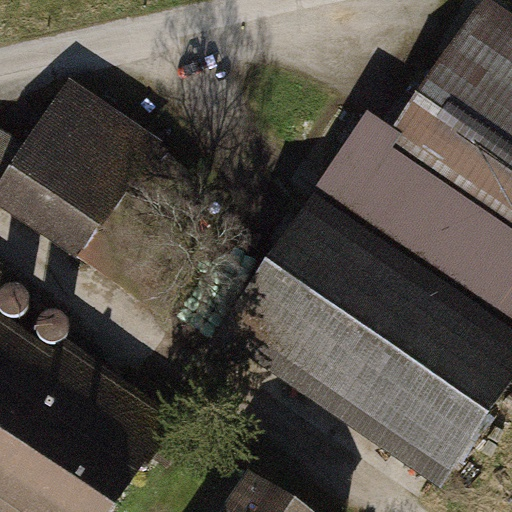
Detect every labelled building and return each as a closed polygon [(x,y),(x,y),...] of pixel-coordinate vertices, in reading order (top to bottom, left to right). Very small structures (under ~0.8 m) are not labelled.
[(511,13),(492,0),(483,0),(394,129),(405,136),(396,151),(511,227),(511,13)] [(0,138),(0,205),(74,256),(89,233),(168,287),(221,209),(143,156),(154,140),(67,82),(20,151),(0,138)] [(369,112),(313,194),(511,328),(511,227),(396,151),(405,136),(394,129),(369,112)] [(511,328),(313,194),(214,336),(436,491),(511,379),(511,328)] [(0,511),(107,511),(168,422),(0,306),(0,288),(11,272),(0,264),(0,511)] [(298,511),(242,474),(214,511),(298,511)]
